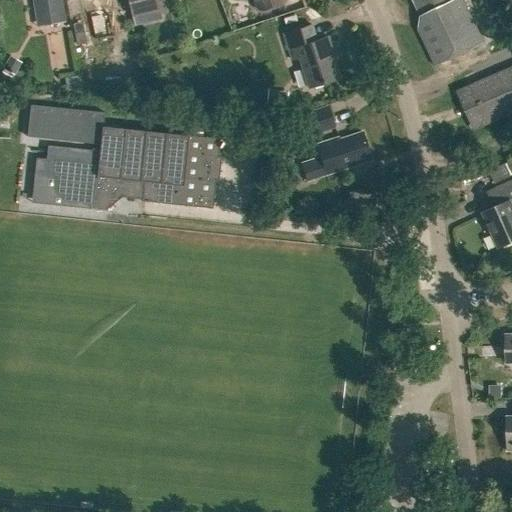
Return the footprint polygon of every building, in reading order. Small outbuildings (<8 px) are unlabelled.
[(31,0),(36,27),(65,23),(61,0),(31,0)] [(159,18),(154,0),(124,0),(132,26),(159,18)] [(258,11),(262,11),(291,0),(251,0),(251,1),(254,8),(258,11)] [(455,0),(453,1),(452,0),(413,0),(421,16),(418,29),(437,67),(483,44),(461,0),(455,0)] [(91,17),(96,44),(114,40),(108,13),(91,17)] [(316,41),(311,25),(282,34),(291,60),(298,58),(307,88),(337,79),(329,54),(333,53),(327,37),(316,41)] [(1,68),(14,75),(21,62),(9,55),(1,68)] [(511,111),(511,67),(457,91),(473,129),(511,111)] [(267,93),(265,109),(285,112),(287,95),(267,93)] [(28,137),(100,145),(102,127),(104,127),(105,111),(31,104),(28,137)] [(323,107),(291,119),(298,139),(330,128),(323,107)] [(100,145),(100,153),(95,197),(91,197),(90,204),(90,211),(106,212),(122,198),(143,201),(142,203),(213,210),(216,181),(219,181),(221,159),(222,157),(218,157),(220,139),(104,127),(102,127),(100,145)] [(300,166),(307,185),(373,162),(373,163),(374,162),(364,133),(363,134),(340,142),(339,139),(316,147),(320,160),(300,166)] [(63,202),(90,204),(91,197),(95,197),(100,153),(59,149),(59,154),(47,153),(46,161),(54,162),(52,177),(56,177),(54,191),(63,202)] [(505,163),(488,171),(494,183),(511,175),(505,163)] [(511,181),(487,193),(494,209),(484,213),(499,248),(511,242),(511,181)] [(398,348),(409,349),(410,349),(410,328),(398,328),(398,348)] [(394,371),(396,360),(387,359),(385,370),(394,371)]
